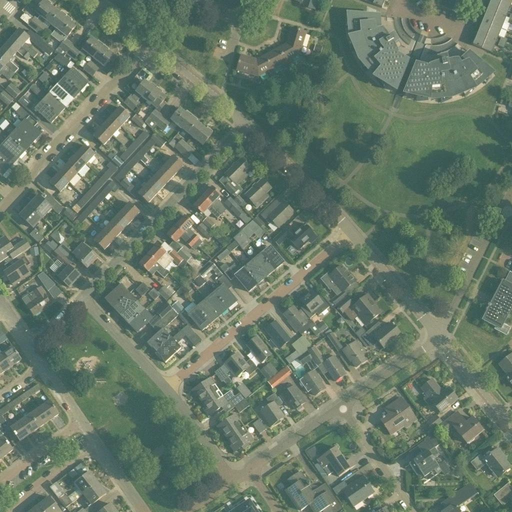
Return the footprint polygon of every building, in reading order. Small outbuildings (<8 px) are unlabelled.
[(39,17),(37,20),(34,18),(27,26),(36,33),(43,24),(45,22),(54,10),(50,6),(51,5),(46,0),(44,2),(44,1),(42,0),(33,0),(32,2),(39,7),(34,13),(39,17)] [(385,0),(363,0),(363,1),(382,9),(385,0)] [(503,0),(491,0),(489,6),(508,13),(511,3),(503,0)] [(508,13),(489,6),(485,16),(504,23),(508,13)] [(59,14),(54,10),(45,22),(55,30),(66,17),(61,12),(59,14)] [(20,19),(27,24),(33,17),(26,12),(20,19)] [(380,17),(364,16),(350,15),(351,26),(348,27),(350,40),(352,40),(356,48),(354,49),(359,62),(362,61),(368,68),(366,69),(375,80),(377,78),(385,82),(384,85),(395,92),(407,63),(397,57),(398,55),(398,54),(395,48),(396,48),(396,49),(397,49),(398,49),(399,49),(399,48),(400,48),(400,47),(401,46),(400,45),(400,44),(393,34),(388,37),(386,33),(382,29),(381,29),(380,17)] [(485,16),(481,26),(500,34),(504,23),(485,16)] [(51,36),(61,45),(66,39),(66,38),(76,27),(70,23),(71,21),(66,17),(55,30),(56,30),(51,36)] [(41,37),(48,28),(43,24),(36,33),(41,37)] [(481,26),(477,36),(495,44),(500,34),(481,26)] [(286,44),(301,49),(306,33),(291,29),(286,44)] [(37,54),(25,44),(29,39),(18,31),(10,40),(30,57),(33,59),(37,54)] [(44,42),(36,36),(33,40),(40,46),(44,42)] [(495,44),(477,36),(472,46),(491,54),(495,44)] [(507,41),(501,38),(497,46),(504,49),(507,41)] [(66,55),(73,45),(66,39),(61,45),(56,51),(59,54),(58,54),(70,63),(64,58),(66,55)] [(73,45),(66,55),(74,61),(79,55),(84,59),(87,55),(93,59),(103,46),(98,42),(97,43),(91,39),(81,52),(73,45)] [(10,40),(3,49),(13,58),(17,53),(26,61),(30,57),(10,40)] [(286,44),(278,49),(288,67),(293,64),(291,60),(299,56),(301,49),(286,44)] [(103,46),(93,59),(103,68),(112,56),(107,52),(108,50),(103,46)] [(13,58),(3,49),(0,51),(0,62),(14,75),(18,70),(9,62),(13,58)] [(288,67),(278,49),(265,55),(273,70),(280,66),(282,70),(288,67)] [(416,67),(410,81),(404,95),(417,98),(418,96),(427,98),(427,101),(441,100),(441,97),(450,97),(451,99),(464,94),(463,91),(471,88),(473,90),(483,81),(482,79),(490,72),(469,54),(468,53),(459,60),(458,60),(457,60),(454,60),(452,60),(448,61),(447,55),(435,58),(433,59),(432,61),(432,62),(434,64),(435,64),(428,67),(429,70),(416,67)] [(70,63),(58,54),(53,60),(65,69),(70,63)] [(265,55),(256,60),(251,76),(258,78),(267,73),(269,77),(275,74),(273,70),(265,55)] [(251,76),(256,60),(240,56),(236,71),(251,76)] [(14,75),(0,62),(0,76),(1,75),(8,81),(14,75)] [(83,70),(92,78),(99,69),(90,62),(83,70)] [(64,79),(80,93),(87,85),(72,70),(64,79)] [(44,73),(38,80),(43,85),(49,78),(44,73)] [(64,79),(62,81),(56,79),(53,82),(57,86),(73,101),(80,93),(64,79)] [(141,97),(146,101),(156,88),(151,84),(150,86),(145,81),(132,97),(131,96),(123,104),(132,112),(136,108),(139,111),(142,107),(139,104),(140,104),(137,102),(141,97)] [(21,93),(11,84),(5,90),(14,100),(21,93)] [(41,93),(33,85),(29,89),(37,97),(41,93)] [(57,86),(50,94),(65,109),(73,101),(57,86)] [(146,101),(156,109),(144,123),(151,130),(163,116),(159,113),(166,105),(162,102),(166,98),(160,94),(162,92),(156,88),(146,101)] [(14,101),(3,91),(0,95),(0,100),(8,107),(14,101)] [(29,113),(34,107),(25,99),(29,95),(27,93),(18,103),(29,113)] [(50,94),(42,102),(58,117),(65,109),(50,94)] [(58,117),(42,102),(35,110),(50,125),(58,117)] [(22,124),(17,130),(32,144),(40,136),(25,122),(29,117),(20,108),(15,113),(20,118),(18,121),(22,124)] [(119,108),(110,118),(121,127),(129,118),(119,108)] [(167,119),(163,116),(151,130),(152,130),(155,126),(163,132),(171,122),(181,129),(191,116),(186,112),(185,113),(180,109),(176,113),(174,111),(167,119)] [(135,116),(131,121),(140,129),(145,124),(135,116)] [(191,116),(181,129),(191,138),(201,126),(195,122),(197,120),(191,116)] [(2,118),(0,120),(0,128),(3,132),(9,125),(2,118)] [(121,127),(110,118),(102,127),(112,137),(121,127)] [(201,126),(191,138),(202,146),(211,135),(211,134),(212,132),(207,128),(205,130),(201,126)] [(112,137),(102,127),(93,137),(103,146),(112,137)] [(17,130),(9,138),(25,152),(32,144),(17,130)] [(139,137),(136,140),(141,145),(149,136),(144,131),(139,137)] [(145,145),(150,150),(155,144),(160,149),(166,143),(156,134),(145,145)] [(9,138),(1,146),(1,147),(17,161),(25,152),(9,138)] [(136,140),(128,149),(133,154),(141,145),(136,140)] [(178,153),(186,144),(182,140),(174,148),(178,153)] [(186,144),(178,153),(187,160),(194,152),(186,144)] [(0,145),(0,160),(9,169),(10,169),(12,171),(17,165),(15,163),(17,161),(1,147),(1,146),(0,145)] [(145,145),(134,156),(140,161),(144,165),(148,161),(143,157),(150,150),(145,145)] [(84,146),(75,156),(85,165),(94,156),(84,146)] [(133,154),(128,149),(119,158),(125,163),(133,154)] [(196,152),(189,160),(195,165),(202,156),(196,152)] [(75,156),(67,165),(77,175),(85,165),(75,156)] [(116,156),(111,162),(119,168),(123,163),(116,156)] [(140,161),(134,156),(124,167),(129,172),(140,161)] [(164,166),(174,176),(183,166),(173,157),(164,166)] [(236,192),(232,196),(235,198),(241,192),(236,187),(247,176),(244,173),(249,167),(241,159),(224,175),(230,181),(228,183),(236,192)] [(0,160),(0,176),(1,178),(9,169),(0,160)] [(103,176),(108,180),(118,170),(110,163),(106,167),(109,170),(103,176)] [(67,165),(58,175),(68,184),(77,175),(67,165)] [(174,176),(164,166),(155,176),(165,185),(174,176)] [(120,185),(126,191),(132,186),(124,178),(129,172),(124,167),(114,179),(120,184),(120,185)] [(68,184),(58,175),(49,184),(59,193),(68,184)] [(103,176),(94,186),(99,190),(108,180),(103,176)] [(155,176),(147,185),(146,185),(156,194),(165,185),(155,176)] [(261,180),(245,195),(257,208),(268,197),(264,194),(270,189),(261,180)] [(140,187),(143,189),(138,195),(148,204),(156,194),(146,185),(147,185),(144,183),(140,187)] [(99,190),(94,186),(85,195),(90,200),(99,190)] [(98,196),(103,201),(112,191),(107,186),(98,196)] [(226,210),(215,200),(220,196),(211,188),(202,197),(221,215),(221,216),(226,210)] [(90,200),(85,195),(76,205),(81,210),(90,200)] [(37,196),(28,207),(41,219),(51,208),(58,215),(63,209),(53,200),(48,206),(37,196)] [(103,201),(98,196),(89,206),(94,211),(97,208),(101,203),(103,201)] [(243,202),(238,196),(233,201),(239,207),(239,206),(242,209),(245,206),(243,203),(243,202)] [(221,215),(202,197),(193,207),(202,215),(206,210),(217,220),(221,215)] [(251,221),(247,217),(230,198),(224,203),(238,219),(239,218),(246,226),(251,221)] [(271,205),(260,216),(268,224),(271,222),(277,228),(293,213),(283,202),(275,209),(271,205)] [(129,204),(120,214),(130,223),(138,213),(129,204)] [(89,206),(80,215),(85,220),(94,211),(89,206)] [(41,219),(28,207),(19,217),(32,229),(41,219)] [(68,209),(63,214),(72,222),(76,217),(68,209)] [(130,223),(120,214),(111,223),(121,232),(130,223)] [(85,220),(80,215),(71,225),(78,232),(82,229),(79,226),(85,220)] [(199,240),(188,229),(193,225),(184,217),(175,226),(195,245),(199,240)] [(217,229),(206,219),(202,224),(209,231),(210,230),(213,233),(217,229)] [(241,232),(249,242),(250,241),(248,239),(253,234),(258,240),(265,234),(252,222),(241,231),(242,232),(241,232)] [(111,223),(102,232),(112,241),(121,232),(111,223)] [(201,224),(196,229),(208,240),(213,235),(201,224)] [(195,245),(175,226),(166,235),(175,244),(184,234),(190,240),(186,244),(191,249),(195,245)] [(304,226),(295,234),(288,226),(282,232),(298,250),(314,236),(311,233),(313,231),(308,226),(306,227),(304,226)] [(44,238),(35,229),(29,235),(38,244),(44,238)] [(112,241),(102,232),(94,242),(104,251),(112,241)] [(249,242),(241,232),(235,238),(243,247),(249,242)] [(279,246),(283,242),(278,236),(273,240),(279,246)] [(24,240),(12,248),(4,237),(0,240),(0,262),(10,256),(13,260),(22,254),(30,248),(24,240)] [(96,258),(86,249),(81,244),(73,253),(62,244),(59,248),(52,241),(50,244),(72,264),(75,266),(79,262),(86,269),(96,258)] [(72,264),(50,244),(48,242),(43,248),(61,265),(54,273),(58,278),(68,288),(79,277),(68,268),(72,264)] [(235,242),(226,249),(230,253),(239,246),(235,242)] [(156,246),(148,255),(164,270),(173,261),(180,268),(185,262),(173,251),(168,256),(165,254),(156,246)] [(234,264),(228,258),(240,247),(239,246),(221,262),(217,258),(214,261),(220,268),(226,263),(231,268),(234,264)] [(269,247),(260,255),(274,271),(283,263),(269,247)] [(192,257),(182,248),(176,254),(186,263),(187,262),(190,265),(195,260),(192,257)] [(13,260),(16,264),(4,273),(13,286),(30,274),(26,268),(30,265),(22,254),(13,260)] [(168,274),(164,270),(148,255),(139,265),(152,276),(156,272),(164,279),(168,274)] [(260,255),(252,262),(265,278),(274,271),(260,255)] [(249,259),(240,266),(256,285),(265,278),(252,262),(249,259)] [(212,264),(199,275),(202,279),(212,270),(216,275),(219,273),(212,264)] [(225,264),(220,269),(224,274),(229,270),(235,278),(247,293),(256,285),(240,266),(237,269),(234,265),(229,269),(225,264)] [(341,267),(330,276),(328,274),(320,280),(330,291),(331,290),(336,297),(331,301),(335,306),(346,297),(343,292),(356,281),(351,276),(350,278),(341,267)] [(134,281),(127,273),(123,277),(130,284),(134,281)] [(501,281),(494,294),(487,307),(489,308),(482,321),(495,328),(495,330),(506,336),(510,328),(503,325),(511,307),(511,275),(509,274),(504,283),(501,281)] [(193,281),(199,289),(205,284),(199,277),(193,281)] [(222,286),(214,294),(227,310),(236,302),(226,291),(231,287),(222,277),(220,279),(218,281),(222,286)] [(36,278),(26,285),(30,291),(39,285),(39,284),(40,283),(36,278)] [(133,283),(125,290),(129,294),(136,287),(133,283)] [(143,284),(135,291),(141,298),(149,291),(143,284)] [(113,308),(128,294),(120,286),(105,300),(113,308)] [(191,292),(185,286),(181,290),(186,296),(191,292)] [(153,289),(159,296),(160,296),(166,301),(174,293),(168,288),(166,289),(164,287),(157,293),(153,289)] [(41,288),(32,293),(22,300),(34,316),(50,305),(43,295),(45,294),(41,288)] [(159,296),(153,289),(148,295),(154,302),(159,296)] [(301,309),(301,310),(309,320),(309,319),(314,316),(311,312),(318,306),(324,313),(331,307),(323,298),(319,302),(311,292),(300,301),(304,306),(300,309),(301,309)] [(128,294),(113,308),(121,316),(136,302),(128,294)] [(227,310),(214,294),(205,301),(219,317),(227,310)] [(326,296),(323,298),(331,307),(332,309),(335,307),(326,296)] [(205,301),(201,298),(194,304),(197,307),(196,308),(210,324),(219,317),(205,301)] [(365,298),(353,308),(351,305),(352,305),(347,299),(336,308),(341,314),(343,313),(351,322),(359,315),(367,324),(379,314),(365,298)] [(172,306),(171,307),(179,316),(185,311),(178,302),(177,303),(176,301),(171,305),(172,306)] [(136,302),(121,316),(129,325),(144,311),(136,302)] [(156,314),(157,314),(162,320),(164,317),(172,310),(166,304),(156,314)] [(210,324),(196,308),(187,316),(201,332),(210,324)] [(296,333),(297,332),(301,336),(309,329),(316,337),(321,333),(309,319),(309,320),(301,310),(297,313),(292,308),(283,315),(290,323),(289,325),(296,333)] [(160,322),(165,328),(166,327),(178,316),(172,310),(164,317),(162,320),(160,322)] [(129,325),(137,333),(152,319),(144,311),(129,325)] [(324,321),(318,324),(322,332),(328,329),(324,321)] [(274,323),(265,331),(272,339),(270,340),(278,350),(289,341),(274,323)] [(379,332),(375,335),(371,330),(362,338),(370,347),(377,341),(384,349),(400,335),(391,325),(380,334),(379,332)] [(187,326),(181,331),(190,342),(196,337),(187,326)] [(147,344),(156,354),(171,339),(167,334),(169,332),(165,328),(163,330),(162,330),(147,344)] [(356,334),(360,338),(367,332),(363,328),(356,334)] [(342,349),(332,333),(327,337),(337,352),(342,349)] [(296,342),(305,353),(312,348),(303,337),(296,342)] [(180,349),(171,339),(156,354),(165,363),(180,349)] [(255,339),(246,347),(251,352),(250,353),(260,365),(270,356),(255,339)] [(365,354),(361,348),(356,341),(342,351),(348,360),(349,359),(356,368),(365,361),(362,357),(365,354)] [(305,353),(296,342),(291,346),(296,352),(285,360),(289,365),(305,353)] [(11,347),(2,354),(11,367),(20,360),(11,347)] [(317,367),(324,362),(314,347),(307,352),(317,367)] [(297,360),(302,367),(312,360),(307,353),(297,360)] [(2,354),(0,355),(0,372),(1,374),(11,367),(2,354)] [(245,364),(237,354),(224,365),(236,378),(245,371),(249,376),(257,370),(249,360),(245,364)] [(511,354),(499,365),(507,375),(505,377),(511,386),(511,354)] [(334,357),(323,364),(335,382),(345,376),(339,367),(340,366),(334,357)] [(270,363),(259,372),(267,382),(278,373),(270,363)] [(274,388),(294,373),(289,366),(269,382),(274,388)] [(228,378),(226,376),(220,368),(214,373),(221,383),(228,378)] [(313,371),(299,381),(307,393),(311,391),(315,397),(324,390),(318,381),(320,380),(313,371)] [(210,380),(192,392),(196,398),(197,398),(201,404),(218,392),(210,380)] [(428,406),(431,404),(440,415),(457,401),(447,389),(442,394),(431,381),(420,389),(426,397),(423,399),(428,406)] [(244,383),(237,389),(247,399),(253,394),(244,383)] [(38,385),(26,392),(30,397),(41,390),(38,385)] [(292,405),(295,410),(296,410),(297,412),(303,409),(301,406),(305,403),(294,387),(280,396),(288,407),(292,405)] [(30,397),(26,392),(16,400),(19,405),(30,397)] [(204,411),(209,417),(230,402),(235,408),(244,401),(239,394),(233,398),(229,393),(222,398),(218,392),(201,404),(206,410),(204,411)] [(265,400),(269,406),(259,412),(270,427),(283,418),(277,408),(281,405),(274,394),(265,400)] [(417,422),(408,410),(400,399),(384,410),(388,416),(380,421),(391,436),(404,428),(405,430),(417,422)] [(19,405),(16,400),(4,408),(8,413),(19,405)] [(49,401),(39,408),(48,421),(58,414),(49,401)] [(244,401),(235,408),(239,414),(249,407),(244,401)] [(48,421),(39,408),(30,415),(39,428),(48,421)] [(456,414),(447,421),(441,426),(446,432),(452,427),(466,445),(482,432),(471,419),(465,425),(456,414)] [(39,428),(30,415),(20,422),(29,435),(39,428)] [(432,431),(442,423),(436,415),(426,423),(432,431)] [(221,433),(226,440),(243,428),(235,416),(216,429),(220,434),(221,433)] [(266,430),(259,420),(252,425),(259,435),(266,430)] [(29,435),(20,422),(10,429),(19,442),(29,435)] [(252,441),(243,428),(226,440),(231,447),(230,447),(234,453),(241,448),(243,451),(249,446),(248,444),(252,441)] [(423,440),(425,442),(409,453),(415,461),(409,465),(417,477),(421,473),(424,477),(430,473),(433,478),(441,472),(444,477),(450,472),(434,449),(441,444),(433,434),(423,440)] [(0,439),(0,453),(3,458),(13,450),(3,437),(0,439)] [(312,459),(320,453),(315,446),(307,452),(312,459)] [(335,448),(317,461),(323,469),(329,465),(339,478),(355,467),(350,459),(345,463),(335,448)] [(497,450),(484,461),(480,456),(471,463),(477,471),(485,464),(497,479),(510,469),(501,457),(502,456),(497,450)] [(83,495),(97,484),(89,473),(75,484),(83,495)] [(287,482),(291,488),(287,491),(300,511),(308,506),(312,511),(321,511),(322,511),(321,511),(338,511),(341,510),(325,485),(311,494),(307,488),(310,486),(307,483),(306,483),(300,473),(287,482)] [(363,478),(348,489),(344,483),(333,490),(337,497),(343,493),(351,505),(359,500),(361,503),(374,494),(363,478)] [(84,503),(88,507),(91,505),(92,505),(105,495),(97,484),(83,495),(87,500),(84,503)] [(470,484),(458,493),(445,502),(449,507),(442,511),(459,511),(458,509),(477,495),(470,484)] [(511,494),(510,496),(503,488),(493,496),(502,507),(510,501),(511,503),(511,494)] [(57,499),(65,509),(72,504),(64,493),(57,499)] [(59,511),(49,498),(38,507),(42,511),(59,511)] [(255,511),(249,502),(248,502),(233,511),(255,511)]
